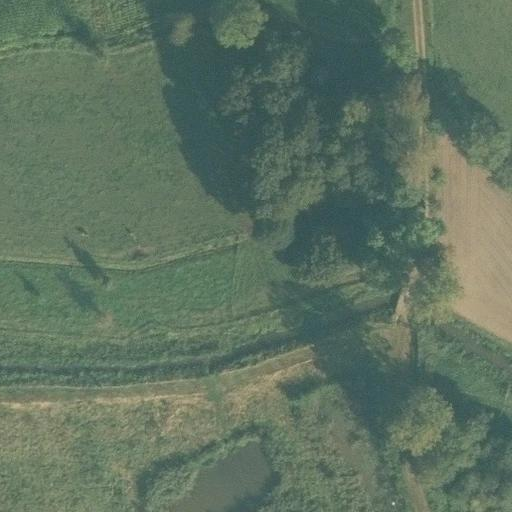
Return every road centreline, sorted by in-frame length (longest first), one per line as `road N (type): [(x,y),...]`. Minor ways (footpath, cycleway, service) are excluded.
road 1 (track): [(414,0),(419,206),(397,326)]
road 2 (track): [(414,264),(270,300),(251,238)]
road 3 (track): [(419,511),(392,395),(397,326)]
